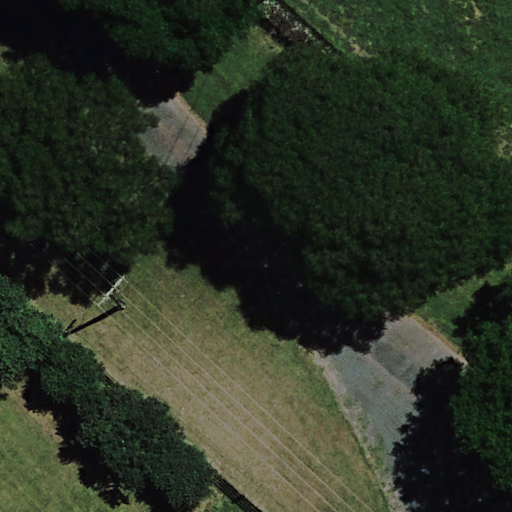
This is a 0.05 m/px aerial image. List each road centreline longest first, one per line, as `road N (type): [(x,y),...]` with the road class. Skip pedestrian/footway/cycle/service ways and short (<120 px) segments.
road 1 (residential): [(37,0),(133,113),(440,363)]
road 2 (residential): [(440,363),(463,511)]
